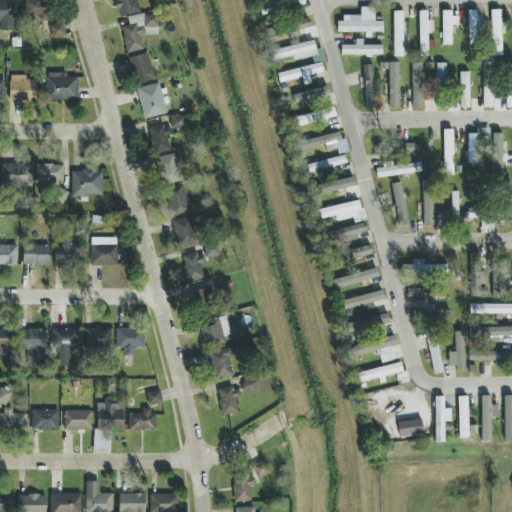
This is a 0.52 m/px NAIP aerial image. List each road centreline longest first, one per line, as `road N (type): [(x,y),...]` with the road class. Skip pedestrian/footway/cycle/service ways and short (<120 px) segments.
road 1 (residential): [(81,0),(180,363),(202,511)]
road 2 (residential): [(428,385),(417,372),(321,0)]
road 3 (residential): [(285,422),(197,462),(0,462)]
road 4 (residential): [(161,297),(0,297)]
road 5 (residential): [(354,122),(511,120)]
road 6 (residential): [(511,240),(385,244)]
